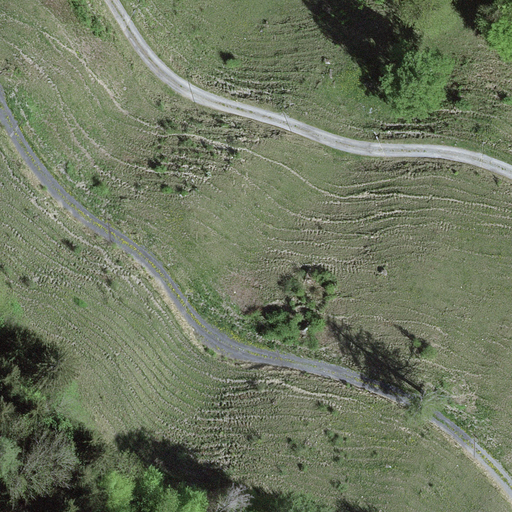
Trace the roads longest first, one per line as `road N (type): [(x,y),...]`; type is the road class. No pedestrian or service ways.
road 1 (track): [(0,106),(39,170),(142,252),(217,339),(355,372),(412,398),(511,486)]
road 2 (track): [(113,0),(158,68),(210,102),(357,145),(437,145),(511,168)]
